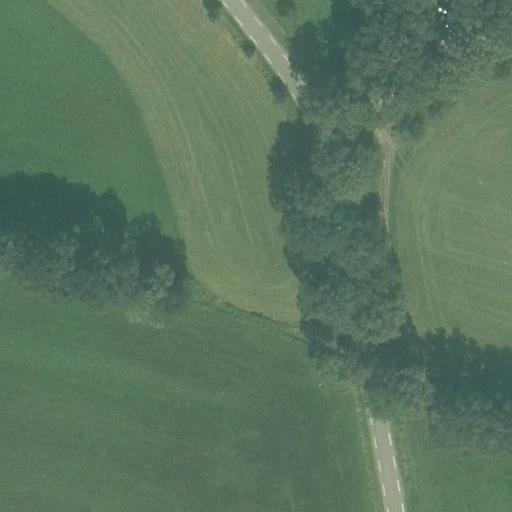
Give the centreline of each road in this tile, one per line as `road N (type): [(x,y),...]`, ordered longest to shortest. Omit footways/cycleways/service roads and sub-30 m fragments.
road 1 (tertiary): [(397,511),(332,132)]
road 2 (unclassified): [(332,132),(511,29)]
road 3 (tertiary): [(332,132),(227,0)]
